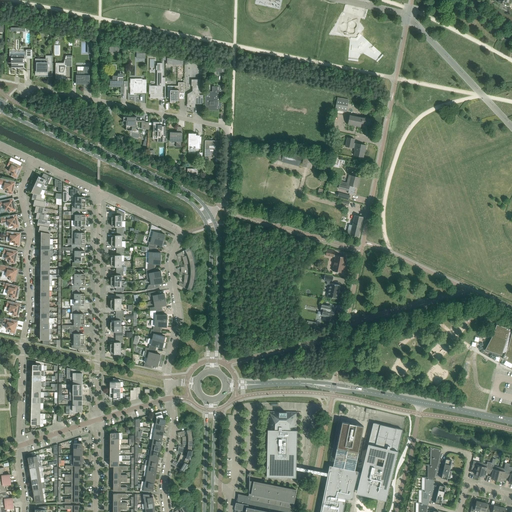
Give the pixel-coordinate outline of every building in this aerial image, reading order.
[(32,49),(26,49),(26,55),(11,55),(11,62),(8,62),(8,63),(11,63),(11,68),(15,68),(15,67),(20,67),(20,68),(24,68),(24,63),(26,63),(25,63),(25,59),(32,59),(32,49)] [(40,76),(45,76),(44,76),(44,75),(48,75),(48,65),(52,65),(52,55),(46,55),(46,59),(35,59),(35,75),(40,75),(40,76)] [(55,63),(55,79),(61,79),(61,80),(64,80),(64,79),(66,79),(66,67),(72,67),(72,55),(66,55),(64,63),(55,63)] [(157,86),(150,86),(150,85),(149,85),(149,94),(150,94),(150,93),(150,98),(160,98),(160,97),(160,96),(162,96),(162,86),(165,86),(165,88),(165,77),(162,77),(163,63),(157,63),(157,65),(156,65),(156,68),(156,70),(157,70),(157,86)] [(222,76),(222,68),(221,68),(214,66),(214,67),(215,67),(215,72),(218,72),(218,75),(222,75),(222,76)] [(90,75),(89,75),(89,67),(84,67),(84,71),(77,71),(77,75),(76,75),(76,84),(90,84),(90,75)] [(110,79),(110,81),(110,86),(121,86),(121,93),(124,93),(124,94),(124,81),(123,81),(123,77),(118,77),(118,75),(112,75),(112,79),(110,79)] [(134,94),(142,94),(142,87),(146,88),(146,79),(142,79),(142,81),(136,81),(135,79),(131,79),(131,78),(130,78),(130,83),(130,87),(130,94),(134,95),(134,94)] [(195,104),(203,104),(203,95),(199,95),(198,94),(200,93),(200,79),(191,79),(191,86),(194,86),(194,90),(187,94),(187,107),(193,107),(193,103),(195,103),(195,104)] [(168,90),(168,96),(170,96),(170,98),(170,102),(175,102),(175,101),(179,101),(179,99),(179,95),(179,93),(184,93),(184,82),(183,82),(178,82),(178,86),(173,86),(171,90),(168,90)] [(218,87),(213,87),(213,92),(209,92),(209,90),(206,90),(206,97),(206,110),(218,110),(218,93),(222,93),(222,84),(222,85),(218,85),(218,87)] [(337,97),(335,110),(346,112),(348,99),(337,97)] [(349,114),(347,124),(360,127),(361,123),(370,125),(371,119),(362,117),(349,114)] [(123,118),(123,120),(126,121),(126,130),(130,130),(130,131),(132,131),(132,130),(134,130),(136,130),(136,127),(136,122),(136,121),(136,120),(136,117),(133,117),(131,117),(123,116),(123,118)] [(167,142),(167,138),(166,138),(165,138),(166,126),(162,126),(162,125),(160,125),(160,122),(156,122),(156,121),(152,121),(152,125),(153,125),(153,136),(153,138),(157,139),(157,142),(167,142)] [(170,132),(170,141),(176,141),(176,147),(181,147),(182,139),(182,132),(182,127),(182,128),(178,128),(178,129),(177,129),(176,132),(170,132)] [(188,143),(188,148),(191,148),(191,149),(192,149),(193,148),(197,148),(199,148),(199,147),(200,143),(201,143),(201,137),(200,137),(200,135),(196,135),(193,135),(193,134),(193,133),(189,133),(188,138),(187,138),(187,143),(188,143)] [(356,143),(353,143),(354,139),(347,138),(346,146),(355,148),(354,150),(355,150),(354,155),(363,157),(364,151),(365,151),(366,145),(356,143)] [(213,157),(215,157),(220,157),(220,146),(216,146),(216,142),(215,142),(209,141),(210,141),(210,140),(205,140),(205,158),(205,159),(209,159),(209,156),(212,156),(212,157),(213,157)] [(280,151),(277,160),(282,161),(282,157),(286,158),(288,152),(284,151),(284,152),(280,151)] [(304,156),(302,166),(312,169),(315,156),(305,154),(304,156)] [(22,166),(20,165),(21,163),(22,162),(11,157),(7,166),(10,168),(9,171),(12,173),(11,176),(17,179),(22,166)] [(44,185),(48,175),(44,173),(42,177),(39,176),(36,181),(44,185)] [(340,181),(338,188),(348,191),(348,193),(354,194),(356,187),(358,184),(360,178),(351,176),(349,184),(340,181)] [(0,184),(4,185),(3,189),(7,190),(7,193),(13,195),(16,181),(0,177),(0,184)] [(35,181),(34,183),(35,185),(34,186),(42,190),(42,189),(44,185),(36,181),(35,181)] [(40,194),(42,190),(34,186),(31,192),(31,193),(31,192),(33,193),(42,195),(40,194)] [(71,189),(70,196),(73,196),(73,202),(75,202),(86,202),(86,198),(85,198),(85,197),(79,197),(79,190),(73,187),(73,189),(71,189)] [(32,199),(35,200),(35,199),(46,202),(43,201),(44,198),(41,198),(42,195),(33,193),(32,199)] [(9,209),(10,212),(16,211),(13,198),(0,200),(0,204),(1,207),(4,206),(5,210),(9,209)] [(44,208),(46,202),(35,199),(35,200),(33,206),(34,206),(36,206),(44,208)] [(85,207),(86,202),(75,202),(75,208),(72,208),(72,211),(79,211),(79,208),(84,208),(84,206),(85,207)] [(36,206),(35,212),(37,213),(37,212),(46,214),(46,211),(44,211),(44,208),(36,206)] [(111,217),(111,221),(122,221),(122,215),(124,215),(124,213),(118,210),(118,215),(112,215),(112,217),(111,217)] [(75,220),(85,220),(85,216),(84,216),(84,215),(79,214),(79,211),(72,211),(72,215),(75,215),(75,220)] [(45,217),(46,214),(37,212),(37,213),(36,219),(36,218),(39,219),(47,221),(48,218),(45,217)] [(9,226),(13,226),(13,229),(20,227),(17,214),(0,217),(2,224),(8,222),(9,226)] [(355,215),(352,225),(349,224),(347,234),(350,234),(350,235),(358,237),(363,217),(355,215)] [(38,225),(40,225),(48,227),(49,224),(46,223),(47,221),(39,219),(37,225),(38,225)] [(85,225),(85,220),(75,220),(75,226),(72,226),(72,229),(79,229),(79,226),(84,226),(84,225),(85,225)] [(111,221),(111,225),(112,225),(112,227),(118,227),(118,231),(124,231),(124,227),(122,227),(122,221),(111,221)] [(152,224),(149,236),(152,237),(163,240),(165,234),(159,233),(160,229),(152,224)] [(48,230),(48,227),(40,225),(38,231),(39,231),(41,232),(50,234),(50,233),(50,230),(48,230)] [(72,233),(72,238),(85,238),(85,234),(84,234),(84,233),(80,233),(79,232),(79,229),(72,229),(72,233)] [(13,245),(20,246),(21,232),(7,231),(6,236),(6,238),(10,238),(10,242),(14,242),(13,245)] [(111,237),(111,241),(122,241),(122,235),(124,235),(124,231),(118,231),(118,235),(112,235),(112,237),(111,237)] [(149,236),(147,241),(149,242),(148,247),(155,248),(156,244),(162,245),(163,240),(152,237),(149,236)] [(72,238),(71,247),(79,247),(79,244),(80,244),(84,244),(84,242),(85,243),(85,238),(72,238)] [(111,241),(111,245),(112,245),(112,247),(117,247),(117,251),(124,251),(124,247),(121,247),(122,241),(111,241)] [(182,251),(177,254),(176,254),(176,255),(177,255),(178,257),(182,256),(182,257),(183,261),(194,258),(193,253),(190,247),(191,246),(192,246),(190,242),(184,246),(185,249),(185,250),(185,251),(186,253),(187,254),(187,256),(185,256),(184,255),(184,254),(183,253),(183,252),(182,251)] [(71,247),(71,251),(72,251),(72,253),(75,253),(75,256),(85,256),(85,252),(84,252),(84,251),(80,251),(79,250),(79,247),(71,247)] [(146,253),(146,258),(149,258),(161,258),(161,252),(156,252),(155,252),(155,248),(148,247),(148,252),(147,252),(146,253)] [(15,264),(18,251),(4,248),(3,254),(6,255),(5,259),(9,260),(9,263),(15,264)] [(335,257),(332,271),(335,271),(335,273),(338,273),(339,272),(342,273),(343,267),(344,268),(345,263),(344,263),(345,257),(336,255),(334,255),(334,251),(327,249),(325,255),(335,257)] [(111,257),(111,261),(121,261),(121,255),(124,255),(124,251),(117,251),(117,255),(112,255),(112,257),(111,257)] [(85,261),(85,256),(75,256),(75,262),(72,262),(72,266),(79,266),(79,262),(84,262),(84,260),(85,261)] [(147,263),(147,268),(155,268),(155,264),(160,264),(161,258),(149,258),(149,263),(147,263)] [(194,258),(183,261),(184,265),(185,266),(181,267),(181,270),(188,269),(188,268),(187,267),(187,266),(187,264),(190,264),(190,265),(190,266),(190,268),(191,269),(196,269),(195,263),(194,258)] [(111,261),(111,265),(112,265),(112,267),(116,267),(117,267),(117,271),(124,271),(124,267),(121,267),(121,261),(111,261)] [(18,268),(4,265),(0,264),(0,270),(0,271),(3,271),(7,272),(6,276),(10,277),(9,280),(15,282),(18,268)] [(147,268),(146,268),(147,274),(149,273),(150,279),(162,277),(161,271),(155,272),(155,269),(155,268),(147,268)] [(75,274),(74,279),(85,279),(85,275),(84,275),(84,274),(79,274),(79,269),(72,269),(72,274),(75,274)] [(185,274),(184,278),(195,280),(196,275),(196,269),(191,269),(191,271),(191,272),(191,274),(191,275),(188,275),(188,274),(188,272),(188,271),(188,269),(181,270),(181,273),(185,273),(185,274)] [(111,277),(111,281),(121,281),(121,275),(123,275),(124,271),(117,271),(117,275),(112,275),(112,277),(111,277)] [(324,280),(327,281),(327,284),(330,285),(327,297),(337,299),(339,285),(330,283),(331,282),(332,282),(333,277),(325,275),(324,280)] [(149,285),(147,289),(150,289),(159,287),(158,283),(160,283),(162,283),(163,283),(162,277),(150,279),(151,284),(149,285)] [(194,285),(195,280),(184,278),(184,282),(183,284),(180,283),(179,285),(178,285),(180,286),(184,288),(186,283),(189,284),(189,285),(188,287),(188,288),(188,289),(186,293),(194,295),(195,292),(193,292),(192,291),(194,285)] [(85,284),(85,279),(74,279),(74,285),(72,285),(72,286),(72,289),(78,289),(78,285),(84,285),(84,283),(85,284)] [(111,281),(111,285),(112,285),(112,287),(117,287),(117,291),(123,291),(123,287),(121,287),(121,281),(111,281)] [(5,286),(4,289),(8,290),(7,294),(11,295),(10,298),(17,299),(20,286),(6,283),(5,286)] [(74,294),(74,299),(85,299),(85,295),(84,295),(84,294),(78,294),(78,289),(72,289),(72,294),(74,294)] [(164,293),(159,294),(158,291),(148,292),(149,296),(153,296),(154,301),(165,299),(164,293)] [(111,300),(111,304),(121,304),(121,298),(123,298),(123,294),(117,294),(117,298),(112,298),(112,300),(111,300)] [(85,303),(85,299),(74,299),(74,305),(72,305),(72,309),(78,309),(78,305),(84,305),(84,303),(85,303)] [(155,307),(150,308),(150,311),(161,310),(161,306),(162,306),(166,305),(165,299),(154,301),(155,307)] [(9,312),(12,313),(12,316),(18,317),(21,304),(7,301),(6,307),(9,308),(9,312)] [(117,310),(117,315),(123,315),(123,310),(121,310),(121,304),(111,304),(111,308),(112,308),(112,310),(117,310)] [(322,304),(321,310),(323,311),(322,315),(324,316),(323,320),(328,321),(329,317),(333,318),(334,310),(330,309),(330,308),(329,308),(330,306),(331,306),(322,304)] [(70,314),(70,319),(74,319),(84,319),(84,315),(84,314),(78,314),(78,309),(72,309),(72,314),(70,314)] [(150,311),(150,315),(151,316),(152,318),(153,318),(153,320),(167,321),(167,315),(163,315),(161,315),(161,310),(150,311)] [(123,315),(117,315),(117,320),(111,320),(111,322),(110,322),(110,326),(121,326),(121,320),(123,320),(123,315)] [(1,317),(0,321),(0,323),(3,324),(7,325),(6,328),(10,329),(9,333),(15,334),(18,321),(5,317),(4,318),(1,317)] [(84,324),(84,319),(74,319),(74,325),(72,325),(72,328),(72,329),(78,329),(78,328),(78,325),(83,325),(83,323),(84,324)] [(153,330),(161,331),(161,328),(161,326),(166,327),(167,327),(167,321),(153,320),(151,320),(151,326),(153,326),(153,328),(153,330)] [(496,324),(494,331),(493,335),(485,349),(501,355),(503,351),(504,352),(506,352),(502,358),(511,363),(511,330),(511,333),(509,332),(510,329),(505,327),(496,324)] [(110,326),(110,330),(111,330),(111,332),(116,332),(117,332),(117,337),(123,337),(123,326),(121,326),(110,326)] [(74,339),(84,339),(84,335),(83,335),(83,334),(78,334),(78,329),(72,329),(72,333),(72,334),(74,334),(74,339)] [(154,334),(152,339),(164,342),(165,336),(159,335),(161,331),(153,330),(151,329),(150,333),(154,334)] [(40,334),(40,340),(43,340),(43,343),(42,343),(42,344),(49,345),(49,344),(49,343),(49,340),(51,340),(51,334),(40,334)] [(110,344),(110,348),(121,348),(121,342),(123,342),(123,337),(117,337),(117,342),(111,342),(111,344),(110,344)] [(162,348),(164,342),(152,339),(149,338),(148,344),(150,344),(149,348),(156,350),(157,346),(162,348)] [(84,344),(84,339),(74,339),(74,345),(72,345),(72,348),(78,349),(78,345),(83,345),(83,343),(84,344)] [(146,347),(143,356),(148,357),(159,360),(160,355),(155,353),(156,350),(149,348),(146,347)] [(121,348),(110,348),(110,352),(111,352),(111,354),(116,354),(116,358),(123,358),(123,354),(120,354),(121,348)] [(157,366),(159,360),(148,357),(146,363),(145,362),(144,366),(151,368),(152,364),(157,366)] [(32,370),(41,370),(44,370),(44,362),(36,360),(35,365),(34,364),(34,365),(33,364),(32,370)] [(73,378),(82,379),(82,373),(77,373),(77,370),(67,368),(67,378),(73,378)] [(121,382),(120,382),(120,380),(121,380),(113,378),(112,381),(110,381),(110,387),(120,387),(121,382)] [(78,413),(78,411),(80,411),(82,411),(82,406),(73,405),(70,405),(69,409),(69,414),(73,414),(78,413)] [(157,418),(156,423),(165,425),(166,420),(166,417),(163,416),(161,411),(155,413),(157,418)] [(297,412),(268,411),(268,426),(268,429),(266,476),(296,477),(296,472),(296,471),(295,471),(295,470),(294,470),(292,469),(293,466),(293,463),(296,463),(297,430),(296,430),(296,427),(297,427),(297,426),(297,412)] [(342,422),(333,466),(354,471),(363,426),(354,424),(350,423),(342,422)] [(320,511),(342,511),(345,502),(345,501),(344,501),(345,498),(352,500),(356,482),(358,483),(356,493),(364,495),(386,500),(389,486),(391,486),(392,483),(392,480),(391,479),(398,451),(398,448),(403,430),(373,423),(369,440),(368,444),(362,469),(364,472),(363,473),(355,471),(354,471),(333,466),(329,465),(328,473),(327,476),(320,511)] [(182,441),(194,440),(193,435),(192,429),(195,428),(194,424),(186,426),(187,430),(178,433),(177,433),(178,433),(178,436),(182,435),(182,437),(182,441)] [(185,445),(188,445),(188,446),(187,447),(187,449),(187,450),(193,451),(194,445),(194,440),(182,441),(182,444),(182,446),(179,446),(178,449),(184,450),(185,445)] [(426,464),(426,465),(440,468),(441,464),(438,464),(440,456),(441,450),(430,447),(431,448),(431,464),(426,464)] [(181,454),(179,458),(190,462),(191,457),(193,451),(187,450),(187,452),(186,453),(186,454),(186,456),(183,455),(184,450),(178,449),(178,452),(181,452),(181,454)] [(28,457),(29,463),(41,461),(42,461),(42,458),(40,458),(39,455),(37,455),(28,457)] [(177,474),(183,478),(186,473),(184,472),(188,466),(190,462),(179,458),(178,461),(177,463),(174,461),(172,463),(174,465),(180,469),(178,472),(177,474)] [(444,465),(441,464),(440,468),(449,470),(449,469),(450,469),(451,465),(450,465),(452,460),(446,459),(444,465)] [(475,475),(479,476),(482,463),(473,461),(471,469),(474,470),(473,473),(476,473),(475,475)] [(487,464),(482,463),(479,476),(483,477),(483,475),(485,476),(486,473),(489,473),(491,465),(491,463),(487,462),(487,464)] [(504,468),(499,467),(496,480),(500,481),(501,480),(503,480),(503,477),(506,478),(508,470),(510,464),(505,462),(504,468)] [(328,473),(329,469),(318,467),(296,463),(295,467),(317,471),(328,473)] [(423,477),(434,480),(435,477),(436,470),(439,471),(440,468),(426,465),(428,465),(428,477),(423,477)] [(499,467),(491,465),(489,473),(492,474),(491,477),(493,478),(493,479),(496,480),(499,467)] [(0,480),(11,479),(10,479),(10,476),(10,475),(3,475),(2,472),(4,472),(3,467),(0,468),(0,480)] [(449,470),(440,468),(439,471),(443,472),(441,478),(447,479),(447,478),(450,479),(452,471),(449,470)] [(433,483),(434,480),(423,477),(425,478),(425,490),(420,490),(434,493),(435,491),(432,490),(433,483)] [(0,492),(6,492),(6,488),(4,488),(4,485),(11,484),(11,483),(10,479),(11,479),(0,480),(0,492)] [(249,493),(248,496),(238,494),(238,504),(237,504),(236,508),(238,508),(237,511),(236,511),(235,511),(291,511),(296,490),(249,480),(249,493)] [(141,488),(140,491),(143,491),(149,491),(149,490),(153,491),(153,488),(154,483),(145,482),(142,481),(141,488)] [(438,491),(435,491),(434,493),(443,496),(443,494),(444,494),(445,490),(444,490),(445,486),(439,485),(438,491)] [(416,502),(428,505),(429,503),(430,495),(433,496),(434,493),(420,490),(419,490),(422,491),(422,502),(416,502)] [(6,492),(0,492),(0,503),(0,504),(14,503),(14,502),(13,502),(13,499),(13,498),(9,498),(9,495),(7,495),(6,492)] [(44,503),(43,493),(34,495),(35,503),(38,502),(39,503),(44,503)] [(443,497),(443,496),(434,493),(433,496),(436,497),(435,503),(441,505),(442,501),(443,501),(444,497),(443,497)] [(153,497),(153,494),(149,495),(149,494),(143,494),(144,498),(145,503),(154,502),(153,497)] [(187,511),(184,505),(186,504),(184,501),(178,505),(180,508),(173,511),(187,511)] [(479,511),(480,511),(482,502),(476,501),(475,506),(472,505),(470,511),(479,511)] [(426,511),(427,508),(428,505),(416,502),(416,503),(419,503),(418,511),(426,511)] [(488,511),(489,510),(486,509),(488,504),(482,502),(480,511),(484,511),(488,511)] [(14,507),(14,506),(13,503),(14,503),(0,504),(1,511),(8,511),(9,511),(7,511),(7,508),(14,507)]
